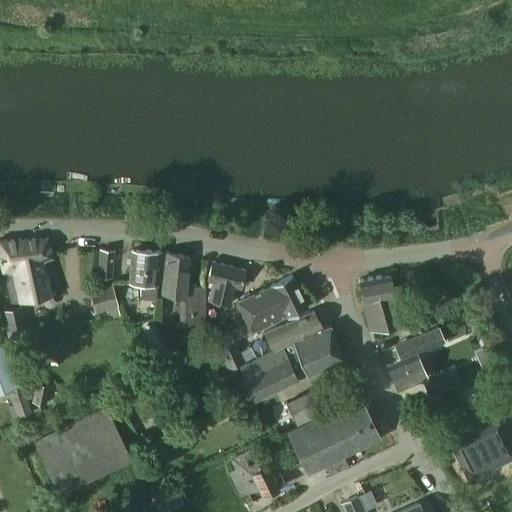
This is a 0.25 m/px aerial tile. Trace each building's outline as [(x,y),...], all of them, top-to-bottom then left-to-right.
[(12,302),(60,292),(49,240),(0,241),(0,258),(3,272),(5,272),(12,302)] [(112,278),(115,250),(96,248),(94,276),(112,278)] [(157,284),(158,284),(158,269),(159,269),(160,254),(159,254),(160,251),(131,250),(129,282),(140,283),(139,298),(156,299),(157,284)] [(186,283),(190,256),(166,252),(166,255),(160,254),(159,269),(164,269),(161,293),(179,295),(178,322),(205,322),(205,286),(195,286),(195,283),(186,283)] [(241,286),(245,269),(213,260),(209,278),(213,279),(209,297),(230,304),(234,284),(241,286)] [(424,311),(406,317),(398,293),(393,293),(389,273),(358,278),(362,299),(371,329),(407,321),(412,333),(430,327),(424,311)] [(252,332),(308,308),(293,275),(272,284),(273,286),(238,301),(252,332)] [(88,289),(95,313),(118,307),(112,283),(88,289)] [(20,304),(5,308),(12,337),(26,334),(20,304)] [(265,331),(272,348),(322,327),(314,310),(265,331)] [(171,352),(155,321),(142,328),(163,370),(175,364),(169,353),(171,352)] [(228,328),(212,335),(217,346),(234,339),(234,340),(250,333),(245,323),(229,330),(228,328)] [(306,374),(344,358),(330,325),(293,341),(297,350),(287,355),(283,346),(239,364),(253,397),(297,378),(292,366),(301,362),(306,374)] [(427,377),(417,354),(445,342),(439,326),(393,346),(395,349),(392,350),(396,360),(399,359),(400,360),(386,366),(396,390),(427,377)] [(244,360),(234,340),(234,339),(217,346),(222,357),(213,361),(218,372),(244,360)] [(483,352),(488,369),(504,364),(499,347),(483,352)] [(32,412),(19,379),(6,384),(12,400),(11,400),(13,404),(8,406),(13,419),(32,412)] [(308,391),(286,401),(296,423),(318,413),(308,391)] [(349,466),(344,455),(379,438),(359,397),(286,431),(231,457),(239,476),(232,479),(244,505),(288,485),(275,457),(294,448),(306,473),(325,464),(330,475),(349,466)] [(106,406),(33,441),(59,493),(131,459),(106,406)] [(457,441),(475,477),(511,457),(511,443),(499,419),(457,441)] [(156,511),(166,511),(187,502),(177,482),(149,496),(156,511)] [(343,511),(366,511),(359,496),(340,504),(343,511)]
